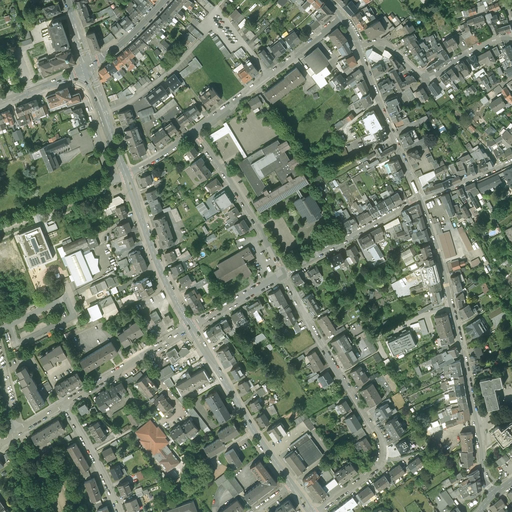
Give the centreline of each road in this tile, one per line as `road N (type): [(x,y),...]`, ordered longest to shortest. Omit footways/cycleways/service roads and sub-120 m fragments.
road 1 (tertiary): [(492,495),(420,199)]
road 2 (residential): [(317,511),(371,472),(382,447),(282,273)]
road 3 (residential): [(342,16),(193,131)]
road 4 (secondary): [(290,483),(190,326)]
road 5 (residential): [(511,37),(431,76),(381,42),(359,46)]
road 6 (residential): [(282,273),(193,131)]
road 7 (tertiary): [(420,199),(359,46)]
road 8 (secondary): [(190,326),(125,176)]
road 9 (residential): [(420,199),(282,273)]
road 10 (residential): [(125,176),(0,226)]
road 11 (residential): [(117,511),(63,404)]
